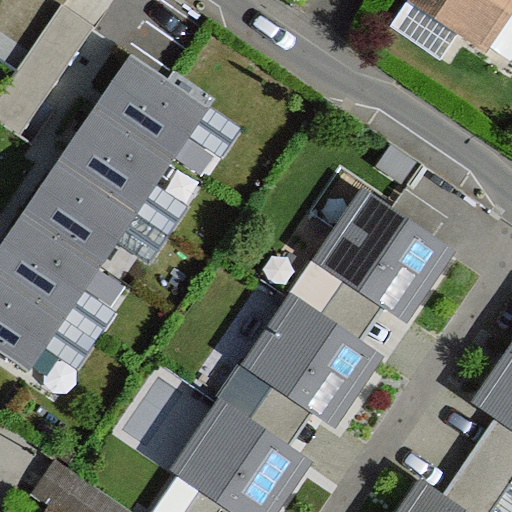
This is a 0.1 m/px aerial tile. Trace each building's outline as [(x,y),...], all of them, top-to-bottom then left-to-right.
[(463,33),(416,0),(414,0),(396,27),(444,60),(463,33)] [(511,0),(416,0),(463,33),(488,49),(511,11),(511,0)] [(39,16),(15,2),(0,27),(0,59),(10,65),(39,16)] [(23,122),(98,21),(76,5),(1,106),(23,122)] [(139,54),(0,251),(0,341),(34,365),(215,108),(139,54)] [(464,245),(368,180),(317,257),(413,321),(464,245)] [(390,352),(295,287),(243,363),(339,428),(390,352)] [(511,346),(478,398),(501,413),(511,420),(511,346)] [(289,511),(325,459),(229,395),(178,471),(238,511),(289,511)] [(489,511),(511,478),(511,420),(501,413),(448,492),(477,511),(489,511)] [(45,511),(130,511),(72,471),(61,463),(33,504),(45,511)] [(477,511),(448,492),(423,476),(398,511),(477,511)] [(10,511),(45,511),(33,504),(21,495),(10,511)]
